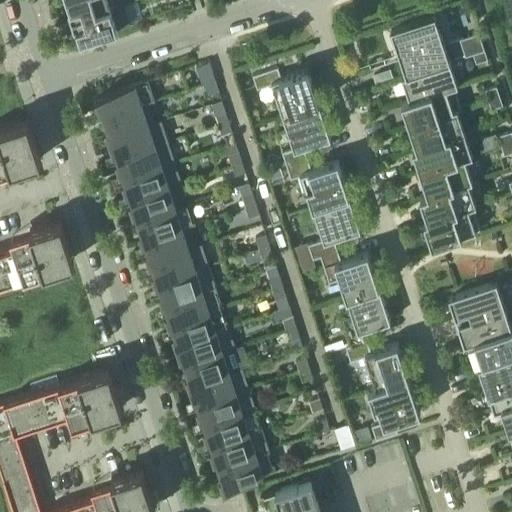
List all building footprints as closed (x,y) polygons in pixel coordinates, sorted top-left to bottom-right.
[(111,6),(111,5),(109,0),(67,0),(70,9),(68,10),(71,19),(111,6)] [(123,1),(111,5),(111,6),(71,19),(74,29),(76,28),(80,40),(130,22),(123,1)] [(402,74),(402,76),(450,60),(435,13),(391,28),(406,73),(402,74)] [(473,52),(485,48),(479,31),(460,38),(465,54),(473,52)] [(485,48),(473,52),(476,62),(488,58),(485,48)] [(402,102),(454,85),(458,83),(450,60),(402,76),(409,97),(402,100),(402,102)] [(212,70),(210,61),(197,65),(200,74),(212,70)] [(283,113),(319,102),(308,67),(281,75),(278,65),(253,73),(257,86),(272,81),(283,113)] [(149,77),(96,94),(100,107),(102,107),(105,115),(148,101),(149,102),(155,99),(149,77)] [(219,89),(215,79),(205,82),(209,93),(219,89)] [(488,98),(500,94),(497,84),(485,88),(488,98)] [(461,107),(454,85),(402,102),(410,124),(458,109),(461,107)] [(500,94),(488,98),(491,108),(503,104),(500,94)] [(105,124),(109,136),(155,121),(149,102),(148,101),(105,115),(108,123),(105,124)] [(286,163),(308,156),(304,145),(331,136),(319,102),(283,113),(293,146),(282,149),(286,163)] [(215,112),(218,122),(229,119),(225,108),(215,112)] [(413,147),(413,148),(465,131),(458,109),(410,124),(417,145),(413,147)] [(0,170),(10,167),(41,157),(29,122),(28,122),(26,117),(0,125),(0,282),(7,281),(6,276),(23,271),(24,275),(74,259),(61,218),(10,234),(14,245),(0,249),(0,170)] [(116,148),(118,155),(168,139),(162,118),(155,121),(109,136),(113,148),(116,148)] [(222,133),(232,130),(229,119),(218,122),(222,133)] [(501,145),(511,141),(511,129),(497,134),(501,145)] [(472,154),(465,131),(413,148),(421,171),(465,157),(472,154)] [(122,168),(125,176),(175,159),(168,139),(118,155),(116,156),(120,169),(122,168)] [(242,161),(236,141),(217,148),(220,157),(228,154),(231,164),(242,161)] [(511,141),(501,145),(503,153),(511,150),(511,141)] [(313,205),(349,193),(338,158),(311,167),(308,156),(286,163),(291,176),(298,174),(304,190),(307,188),(313,205)] [(421,197),(469,181),(472,180),(465,157),(421,171),(428,192),(420,195),(421,197)] [(129,189),(132,196),(175,182),(175,184),(182,181),(175,159),(125,176),(123,177),(127,190),(129,189)] [(246,171),(242,161),(231,164),(235,174),(246,171)] [(424,221),(472,205),(476,204),(469,181),(421,197),(428,218),(424,219),(424,221)] [(136,209),(139,218),(182,203),(175,184),(175,182),(132,196),(129,197),(134,210),(136,209)] [(242,195),(245,205),(256,202),(252,191),(242,195)] [(320,254),(338,248),(334,236),(361,228),(349,193),(313,205),(323,237),(308,242),(313,256),(320,254)] [(182,203),(139,218),(141,226),(139,227),(143,239),(146,239),(188,225),(196,222),(189,200),(182,203)] [(245,205),(249,216),(259,212),(256,202),(245,205)] [(480,228),(472,205),(424,221),(432,244),(480,228)] [(188,225),(146,239),(148,246),(146,247),(150,260),(152,259),(195,245),(188,225)] [(266,232),(255,236),(259,246),(269,243),(266,232)] [(195,245),(152,259),(155,267),(153,268),(157,281),(159,280),(209,263),(202,243),(195,245)] [(259,247),(243,252),(247,262),(273,254),(269,243),(259,246),(259,247)] [(368,249),(365,250),(341,258),(338,248),(320,254),(329,280),(340,276),(346,295),(379,284),(368,249)] [(163,301),(166,300),(216,284),(209,263),(159,280),(162,287),(159,288),(163,301)] [(279,273),(269,277),(272,287),(283,284),(279,273)] [(464,342),(468,341),(511,326),(511,324),(496,279),(449,295),(464,342)] [(170,322),(172,321),(223,304),(216,284),(166,300),(168,308),(166,309),(170,322)] [(286,295),(283,284),(272,287),(276,298),(286,295)] [(350,343),(367,337),(364,328),(390,319),(379,284),(346,295),(352,314),(341,317),(350,343)] [(229,324),(223,304),(172,321),(175,328),(173,329),(177,342),(229,324)] [(296,325),(290,305),(271,311),(274,320),(282,318),(286,328),(296,325)] [(183,353),(186,361),(229,347),(229,348),(236,346),(229,324),(177,342),(181,354),(183,353)] [(296,325),(286,328),(289,339),(300,336),(296,325)] [(511,326),(468,341),(475,364),(479,362),(511,351),(511,326)] [(376,385),(409,374),(398,340),(371,349),(367,337),(350,343),(346,344),(351,359),(366,354),(376,385)] [(229,347),(186,361),(188,370),(186,370),(190,383),(236,368),(235,367),(242,365),(250,362),(243,343),(236,346),(229,348),(229,347)] [(502,405),(511,402),(511,351),(479,362),(494,408),(502,405)] [(310,366),(306,356),(296,359),(299,370),(310,366)] [(43,391),(42,387),(0,400),(0,466),(14,511),(139,511),(156,507),(142,466),(92,483),(95,493),(42,510),(15,429),(69,412),(72,422),(122,405),(111,370),(109,371),(108,365),(103,367),(59,381),(60,385),(43,391)] [(197,394),(199,402),(249,385),(242,365),(235,367),(236,368),(190,383),(194,395),(197,394)] [(303,380),(313,377),(310,366),(299,370),(303,380)] [(394,419),(420,410),(409,374),(376,385),(368,387),(375,407),(379,406),(383,419),(372,423),(376,436),(397,429),(394,419)] [(203,415),(206,422),(256,406),(249,385),(199,402),(197,402),(201,415),(203,415)] [(319,397),(309,400),(313,411),(323,407),(319,397)] [(511,427),(511,402),(502,405),(509,428),(511,427)] [(210,435),(212,443),(263,426),(256,406),(206,422),(203,423),(208,436),(210,435)] [(330,428),(326,417),(316,421),(319,431),(330,428)] [(341,447),(355,442),(349,422),(334,427),(341,447)] [(217,456),(219,464),(269,448),(263,426),(212,443),(210,444),(214,456),(217,456)] [(224,486),(276,469),(269,448),(219,464),(222,472),(220,473),(224,486)] [(261,494),(266,511),(282,511),(318,500),(310,477),(261,494)] [(321,511),(318,500),(282,511),(321,511)]
